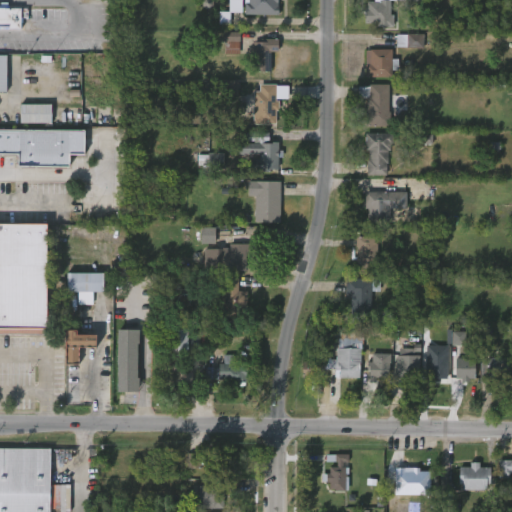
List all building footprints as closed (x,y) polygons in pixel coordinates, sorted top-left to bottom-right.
[(241,0),(229,0),(229,13),(242,13),(241,0)] [(276,0),(276,14),(243,14),(243,1),(246,1),(246,0),(276,0)] [(419,0),(419,1),(410,1),(410,8),(398,8),(398,2),(393,2),(393,0),(419,0)] [(389,1),(389,16),(392,16),(392,26),(378,26),(378,23),(364,23),(364,9),(367,9),(367,3),(389,1)] [(0,7),(28,8),(28,18),(18,17),(18,22),(23,23),(23,30),(0,29),(0,7)] [(238,41),(238,54),(223,54),(222,32),(238,32),(238,41)] [(422,34),(422,48),(396,46),(396,34),(422,34)] [(271,73),(253,73),(253,42),(268,42),(268,39),(279,39),(278,52),(271,52),(271,73)] [(392,49),(392,59),(399,59),(399,70),(393,70),(393,77),(366,76),(366,50),(392,49)] [(239,80),(238,101),(223,100),(223,80),(239,80)] [(274,98),(274,101),(277,101),(277,111),(274,111),(274,124),(251,124),(251,111),(242,111),(242,94),(251,94),(251,91),(258,91),(258,84),(274,84),(274,98)] [(387,84),(387,94),(391,95),(390,99),(396,99),(396,114),(388,114),(388,126),(364,125),(364,97),(357,97),(357,86),(367,86),(367,84),(387,84)] [(51,124),(20,123),(21,104),(52,105),(51,124)] [(70,155),(69,168),(19,167),(19,156),(0,155),(0,130),(85,131),(85,156),(70,155)] [(267,140),(267,142),(276,141),(276,172),(248,172),(248,158),(258,158),(258,154),(237,154),(236,142),(245,142),(245,132),(267,132),(267,140)] [(387,148),(386,163),(385,163),(385,175),(365,175),(367,150),(363,150),(363,133),(391,133),(391,140),(388,140),(388,148),(387,148)] [(208,168),(221,168),(222,153),(208,153),(208,168)] [(278,194),(278,222),(253,222),(253,196),(246,196),(246,181),(278,181),(278,194)] [(389,207),(389,223),(368,223),(368,208),(365,208),(365,191),(406,191),(406,207),(389,207)] [(511,221),(495,222),(494,204),(511,204),(511,221)] [(0,221),(48,221),(47,332),(0,332),(0,221)] [(213,244),(191,244),(191,227),(213,227),(213,244)] [(372,236),(372,242),(375,244),(375,257),(379,257),(378,269),(355,269),(355,236),(372,236)] [(247,247),(247,256),(243,256),(243,270),(202,269),(202,248),(227,249),(227,244),(247,244),(247,247)] [(78,292),(63,292),(63,271),(104,271),(104,292),(78,292)] [(236,287),(236,291),(245,291),(245,317),(222,317),(222,288),(218,288),(218,277),(237,277),(236,287)] [(370,279),(369,316),(351,316),(351,303),(349,303),(349,299),(343,299),(344,279),(370,279)] [(361,328),(361,354),(358,354),(358,379),(335,378),(335,343),(332,343),(333,327),(361,328)] [(200,344),(200,348),(187,348),(187,351),(178,351),(178,354),(173,354),(174,351),(170,351),(171,328),(200,329),(200,344)] [(65,396),(63,396),(64,329),(79,329),(79,334),(96,334),(97,348),(79,348),(79,396),(65,396)] [(137,343),(137,378),(139,378),(139,392),(116,392),(117,329),(139,330),(139,343),(137,343)] [(465,345),(465,332),(452,331),(451,345),(465,345)] [(421,344),(421,352),(414,352),(414,355),(420,355),(419,378),(397,377),(397,355),(399,355),(400,348),(414,348),(414,343),(421,344)] [(368,383),(366,383),(366,362),(370,362),(370,353),(389,353),(387,378),(373,378),(373,383),(368,383)] [(232,355),(232,363),(246,364),(246,384),(221,383),(221,378),(216,377),(216,380),(204,379),(204,367),(216,367),(216,363),(222,363),(222,355),(232,355)] [(485,356),(485,358),(508,358),(508,376),(485,376),(485,382),(479,382),(479,356),(485,356)] [(445,358),(445,379),(426,380),(427,357),(445,358)] [(459,357),(459,359),(473,359),(473,379),(467,379),(467,382),(460,382),(460,379),(454,379),(454,359),(459,357)] [(320,373),(320,380),(313,380),(313,377),(300,377),(300,362),(322,362),(323,373),(320,373)] [(0,511),(0,448),(50,448),(50,484),(65,484),(65,508),(49,508),(49,511),(0,511)] [(225,454),(224,477),(213,476),(213,470),(206,470),(206,465),(201,465),(201,468),(188,467),(188,453),(225,454)] [(346,455),(346,462),(341,462),(341,467),(343,467),(343,492),(328,490),(328,482),(324,482),(324,474),(328,474),(328,467),(335,467),(335,463),(324,462),(324,454),(346,455)] [(511,478),(510,478),(510,473),(497,474),(497,461),(511,461),(511,478)] [(478,463),(478,468),(488,468),(488,477),(485,477),(485,491),(460,490),(460,484),(457,484),(457,467),(468,467),(468,463),(478,463)] [(402,467),(402,469),(417,469),(417,471),(423,471),(423,490),(406,490),(406,485),(394,485),(394,467),(402,467)] [(223,508),(199,508),(199,485),(225,485),(223,508)] [(458,504),(458,511),(439,511),(439,503),(458,504)]
